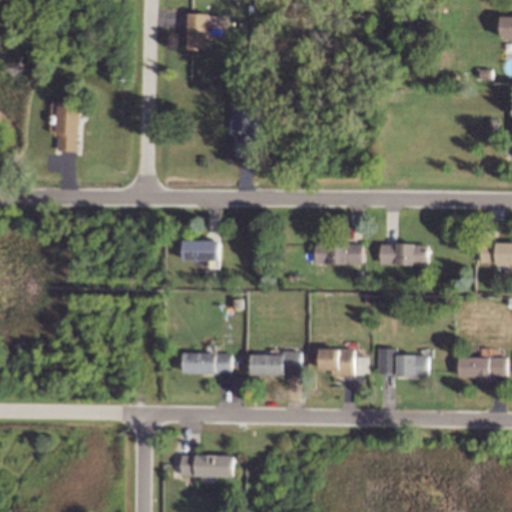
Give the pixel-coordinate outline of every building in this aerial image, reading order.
[(185,54),(211,52),(210,13),(184,13),(185,54)] [(511,14),(500,14),(501,39),(511,39),(511,14)] [(54,146),(79,144),(78,105),(53,105),(54,146)] [(259,107),(233,108),(232,146),(258,148),(259,107)] [(180,239),(181,265),(219,266),(221,241),(180,239)] [(319,239),(319,265),(358,266),(359,241),(319,239)] [(385,241),(386,267),(424,268),(426,243),(385,241)] [(511,242),(485,241),(486,267),(511,267),(511,242)] [(324,351),(325,377),(363,378),(365,353),(324,351)] [(383,351),(383,377),(422,378),(424,353),(383,351)] [(188,352),(188,378),(227,379),(228,354),(188,352)] [(257,352),(257,378),(296,379),(297,354),(257,352)] [(464,355),(464,381),(503,382),(505,356),(464,355)] [(186,451),(186,477),(225,478),(227,453),(186,451)]
